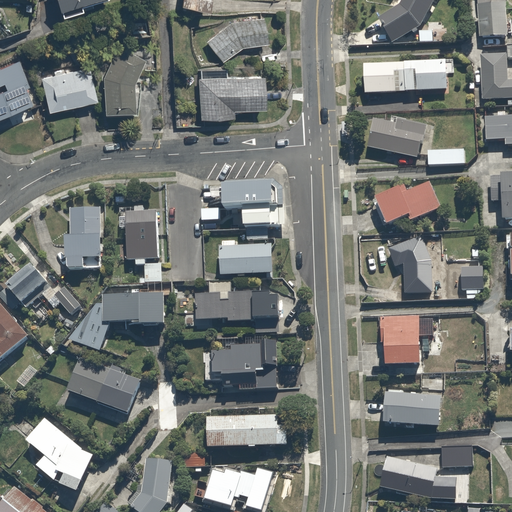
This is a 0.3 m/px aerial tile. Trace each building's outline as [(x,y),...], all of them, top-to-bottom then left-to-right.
[(57,0),(64,21),(86,15),(84,8),(111,0),(57,0)] [(184,0),(184,9),(213,12),(214,0),(184,0)] [(420,28),(435,2),(432,0),(404,0),(400,8),(378,21),(392,45),(420,28)] [(477,0),(478,9),(506,7),(505,0),(477,0)] [(478,9),(480,40),(507,38),(506,7),(478,9)] [(210,40),(225,62),(239,51),(272,46),(268,21),(227,28),(210,40)] [(419,34),(419,43),(433,43),(433,34),(419,34)] [(117,47),(103,74),(105,116),(137,114),(136,81),(146,62),(117,47)] [(511,79),(508,79),(508,64),(511,63),(511,47),(509,47),(509,60),(483,59),(483,102),(511,102),(511,79)] [(20,62),(0,70),(0,119),(38,103),(20,62)] [(406,94),(447,92),(445,63),(404,65),(406,94)] [(365,96),(406,94),(404,65),(363,67),(365,96)] [(83,68),(39,79),(48,115),(98,102),(91,79),(86,80),(83,68)] [(198,80),(199,121),(236,119),(235,110),(269,109),(268,78),(198,80)] [(511,148),(511,111),(487,111),(486,144),(507,145),(507,149),(511,148)] [(425,157),(431,130),(400,123),(398,129),(375,124),(369,152),(418,163),(420,155),(425,157)] [(466,151),(429,153),(430,170),(467,168),(466,151)] [(511,181),(493,182),(493,207),(507,207),(507,227),(511,226),(511,181)] [(259,182),(205,184),(206,206),(259,204),(259,182)] [(414,226),(443,214),(431,185),(407,194),(407,192),(378,203),(390,231),(412,222),(414,226)] [(257,207),(230,208),(231,227),(257,226),(257,207)] [(106,209),(76,209),(76,239),(70,239),(70,271),(106,271),(106,209)] [(203,209),(203,223),(224,223),(224,209),(203,209)] [(130,230),(130,262),(139,262),(139,266),(148,266),(148,284),(165,284),(165,266),(161,266),(161,210),(120,210),(120,230),(130,230)] [(397,272),(405,269),(405,298),(435,297),(435,265),(424,240),(389,255),(397,272)] [(261,246),(208,248),(209,275),(261,274),(261,246)] [(43,296),(54,287),(35,265),(10,285),(29,308),(43,296)] [(462,270),(463,293),(467,293),(467,302),(480,301),(479,292),(486,291),(484,268),(462,270)] [(234,320),(234,324),(258,324),(258,333),(280,333),(280,324),(286,324),(286,300),(278,300),(278,294),(232,295),(232,285),(213,285),(213,295),(201,295),(202,320),(234,320)] [(72,317),(84,308),(67,287),(59,294),(54,287),(43,296),(56,312),(63,306),(72,317)] [(70,340),(106,352),(116,324),(138,324),(138,327),(171,327),(171,296),(108,296),(70,340)] [(0,370),(36,337),(0,298),(0,370)] [(422,319),(382,321),(384,350),(390,350),(391,372),(424,371),(422,319)] [(280,390),(280,342),(265,342),(265,346),(216,347),(216,375),(229,375),(229,387),(261,386),(261,390),(280,390)] [(82,358),(70,390),(136,416),(149,383),(82,358)] [(441,431),(443,399),(388,396),(386,429),(441,431)] [(283,416),(212,419),(214,451),(293,448),(292,427),(283,427),(283,416)] [(85,449),(48,418),(29,442),(48,458),(40,468),(84,495),(100,457),(85,449)] [(442,449),(443,471),(472,469),(471,447),(442,449)] [(168,511),(173,506),(177,462),(150,459),(147,487),(132,507),(139,511),(168,511)] [(390,461),(384,493),(434,504),(458,504),(459,479),(439,479),(441,472),(390,461)] [(229,475),(217,472),(213,487),(202,485),(198,500),(237,510),(239,499),(253,503),(251,510),(258,511),(268,511),(278,473),(261,469),(259,476),(231,469),(229,475)] [(50,511),(13,482),(0,499),(0,511),(50,511)]
